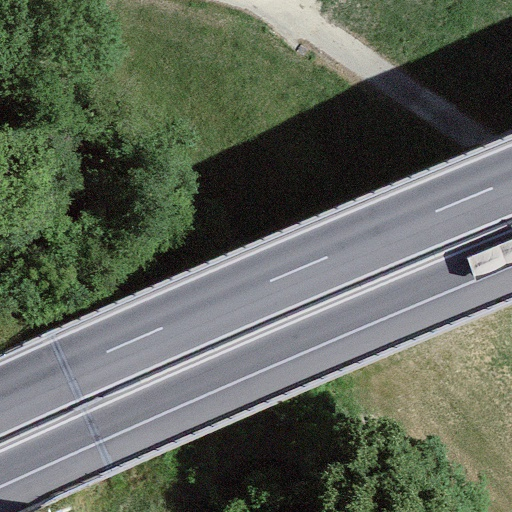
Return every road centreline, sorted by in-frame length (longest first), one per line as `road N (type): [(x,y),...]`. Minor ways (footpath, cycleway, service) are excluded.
road 1 (trunk): [(0,469),(511,249)]
road 2 (trunk): [(511,180),(0,400)]
road 3 (track): [(511,158),(468,136),(286,0)]
